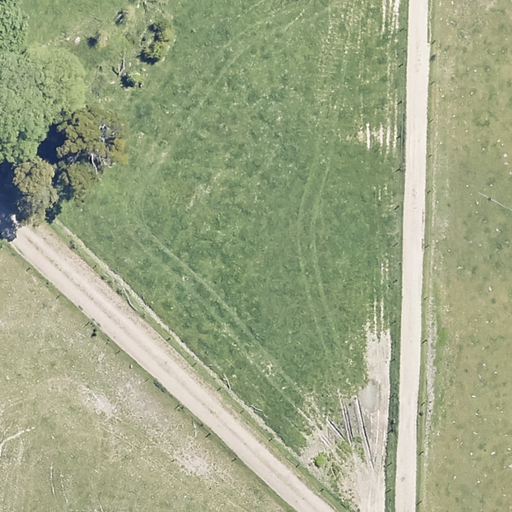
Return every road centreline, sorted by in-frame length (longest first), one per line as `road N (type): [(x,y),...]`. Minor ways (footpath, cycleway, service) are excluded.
road 1 (track): [(418,0),(402,511)]
road 2 (track): [(0,216),(324,511)]
